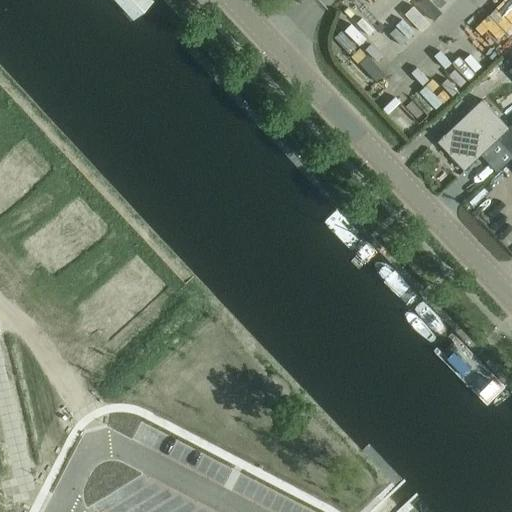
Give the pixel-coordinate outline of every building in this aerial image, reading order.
[(109,0),(134,27),(158,5),(153,0),(109,0)] [(388,25),(400,16),(388,0),(374,0),(371,2),(388,25)] [(511,6),(507,0),(504,0),(489,12),(505,34),(511,28),(511,6)] [(485,14),(444,52),(464,73),(504,35),(485,14)] [(341,16),(327,28),(336,38),(330,44),(339,54),(359,35),(341,16)] [(358,76),(394,42),(377,24),(341,58),(358,76)] [(511,62),(511,40),(502,49),(511,62)] [(441,138),(437,142),(464,171),(498,139),(511,153),(511,124),(509,128),(482,99),(444,135),(444,134),(441,137),(441,138)] [(0,140),(0,211),(29,184),(5,158),(12,152),(0,140)]
